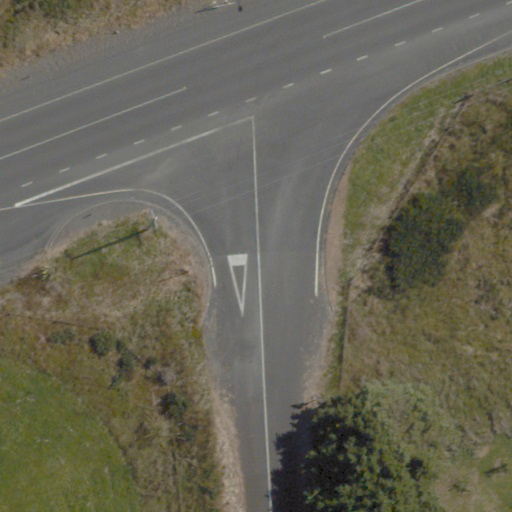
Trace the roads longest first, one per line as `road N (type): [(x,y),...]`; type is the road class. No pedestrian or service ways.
road 1 (residential): [(269,511),(255,113),(241,68)]
road 2 (primary): [(241,68),(0,158)]
road 3 (primary): [(420,0),(241,68)]
